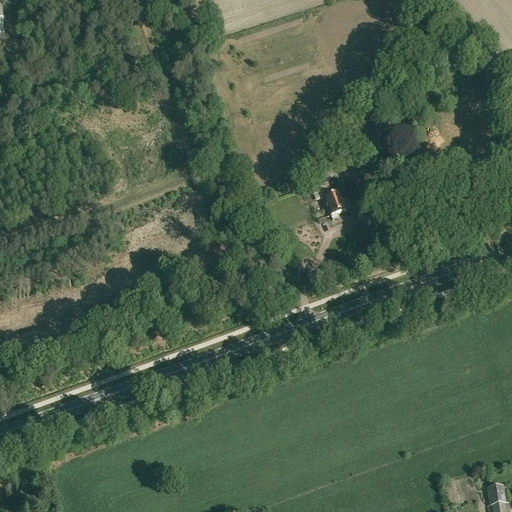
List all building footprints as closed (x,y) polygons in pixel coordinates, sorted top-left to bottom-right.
[(392,97),(403,108),(410,100),(414,104),(418,100),(402,85),(403,84),(394,76),(390,81),(381,73),(373,81),(386,93),(388,91),(393,95),(392,97)] [(392,105),(386,112),(380,107),(381,106),(373,100),(360,115),(368,121),(366,123),(371,127),(361,140),(372,149),(395,121),(395,120),(401,114),(392,105)] [(348,150),(361,161),(366,155),(363,153),(362,154),(352,146),(348,150)] [(368,160),(375,164),(378,159),(371,155),(368,160)] [(331,197),(330,195),(328,190),(329,190),(325,181),(309,187),(313,196),(320,193),(330,218),(331,217),(332,222),(339,219),(337,215),(346,211),(345,209),(351,207),(348,199),(342,202),(339,194),(331,197)] [(343,220),(328,225),(331,234),(346,229),(343,220)] [(510,511),(509,504),(506,504),(503,487),(487,490),(490,507),(488,507),(488,511),(510,511)]
